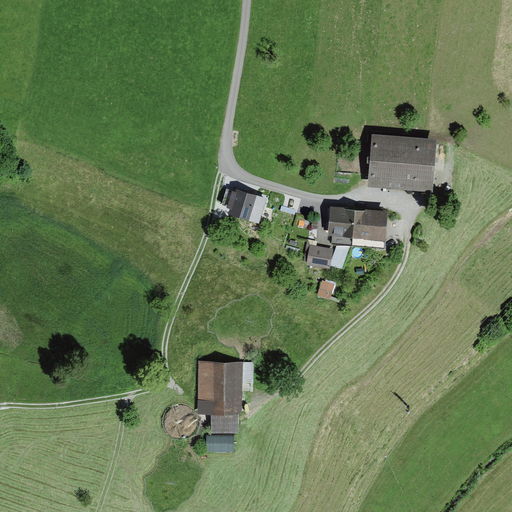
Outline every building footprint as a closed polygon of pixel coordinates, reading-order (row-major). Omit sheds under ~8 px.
[(438,142),(374,135),(369,187),(433,193),(438,142)] [(264,199),(231,189),(225,207),(259,217),(264,199)] [(329,214),(329,204),(314,204),(314,219),(325,219),(325,214),(329,214)] [(353,247),(355,212),(330,211),(328,238),(332,238),(331,246),(353,247)] [(387,215),(355,212),(353,247),(384,250),(387,215)] [(334,250),(310,246),(306,265),(330,269),(334,250)] [(335,286),(323,281),(318,297),(330,301),(335,286)] [(244,364),(202,364),(201,413),(214,413),(213,433),(239,433),(239,415),(243,416),(244,364)]
